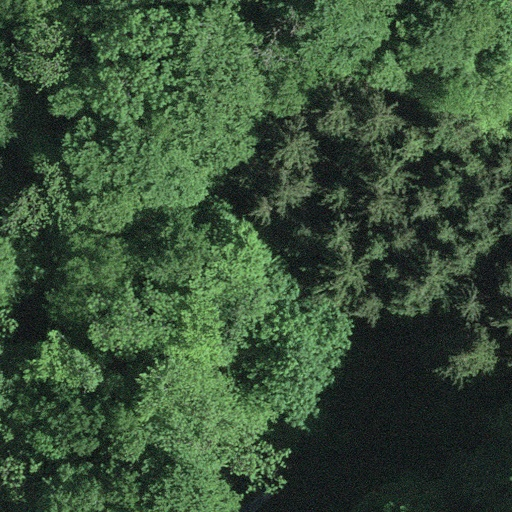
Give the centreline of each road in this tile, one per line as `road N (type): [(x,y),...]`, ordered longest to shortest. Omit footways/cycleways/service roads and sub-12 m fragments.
road 1 (track): [(511,375),(343,399)]
road 2 (track): [(343,399),(293,511)]
